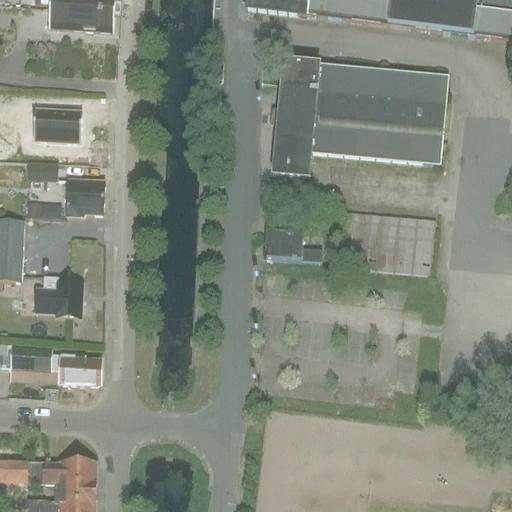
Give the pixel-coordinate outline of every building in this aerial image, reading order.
[(53,0),(52,13),(115,17),(116,1),(104,0),(96,0),(96,2),(88,2),(86,0),(53,0)] [(511,0),(247,0),(246,10),(390,28),(390,31),(474,41),(474,38),(511,42),(511,0)] [(114,37),(115,17),(52,13),(51,33),(114,37)] [(320,68),(285,65),(274,180),(309,183),(312,156),(440,168),(448,82),(320,70),(320,68)] [(33,115),(32,147),(79,149),(81,117),(33,115)] [(58,186),(59,171),(30,170),(29,185),(58,186)] [(105,220),(106,186),(105,186),(105,187),(70,185),(69,222),(86,222),(86,219),(105,220)] [(29,209),(29,220),(39,220),(40,209),(29,209)] [(430,236),(430,221),(401,220),(401,221),(390,221),(389,235),(430,236)] [(0,224),(0,284),(23,286),(26,226),(0,224)] [(303,256),(304,238),(267,236),(266,255),(268,255),(268,263),(323,266),(323,257),(303,256)] [(59,287),(59,281),(46,281),(46,294),(38,293),(37,318),(57,319),(57,323),(83,324),(85,288),(59,287)] [(104,364),(87,364),(87,360),(53,359),(53,354),(12,352),(11,373),(60,375),(60,388),(60,389),(98,391),(102,387),(104,364)] [(0,466),(0,487),(54,488),(54,507),(44,507),(44,505),(27,506),(27,511),(96,511),(97,468),(63,467),(63,469),(30,468),(30,467),(0,466)]
